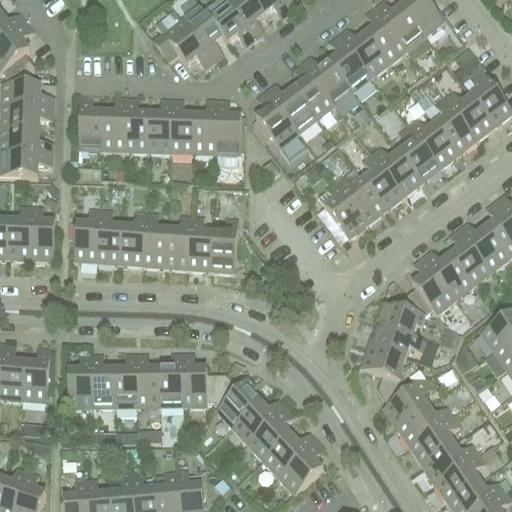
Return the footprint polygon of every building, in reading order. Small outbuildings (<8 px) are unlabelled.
[(179,0),(170,7),(177,16),(190,5),(186,0),(179,0)] [(265,20),(250,0),(226,0),(223,3),(256,45),(265,38),(256,27),(265,20)] [(292,17),(278,0),(250,0),(265,20),(274,13),(283,24),(292,17)] [(278,0),(292,17),(301,10),(293,0),(278,0)] [(445,27),(423,0),(408,0),(411,4),(402,11),(426,42),(445,27)] [(256,45),(223,3),(206,16),(225,42),(224,43),(228,48),(238,41),(247,52),(256,45)] [(426,42),(402,11),(393,18),(385,6),(375,13),(408,56),(426,42)] [(225,42),(206,16),(201,10),(182,25),(215,67),(224,60),(216,49),(224,43),(225,42)] [(408,56),(375,13),(366,20),(375,32),(366,38),(390,70),(408,56)] [(215,67),(182,25),(174,16),(157,30),(164,39),(154,47),(168,66),(178,58),(188,70),(197,63),(206,74),(215,67)] [(0,48),(27,28),(20,19),(9,27),(2,18),(0,19),(0,48)] [(36,72),(26,59),(30,55),(23,46),(34,37),(27,28),(0,48),(0,78),(3,77),(5,83),(36,72)] [(390,70),(366,38),(357,45),(348,34),(339,41),(372,83),(390,70)] [(372,83),(339,41),(330,48),(339,59),(329,66),(353,97),(372,83)] [(353,97),(329,66),(321,73),(312,62),(303,69),(335,111),(353,97)] [(335,111),(303,69),(294,76),(302,87),(293,94),(317,125),(335,111)] [(41,102),(42,90),(36,89),(36,72),(5,83),(7,88),(3,88),(2,112),(55,114),(55,102),(41,102)] [(481,94),(471,101),(495,132),(511,119),(511,115),(483,77),(473,84),(481,94)] [(317,125),(293,94),(284,101),(276,90),(267,97),(299,139),(317,125)] [(299,139),(267,97),(258,104),(266,115),(256,123),(258,124),(272,143),(280,154),(299,139)] [(495,132),(471,101),(463,108),(454,97),(445,104),(477,146),(495,132)] [(103,156),(104,117),(93,117),(94,103),(81,102),(80,144),(80,155),(103,156)] [(126,157),(128,104),(116,104),(116,118),(104,117),(103,156),(126,157)] [(149,158),(150,119),(139,118),(139,104),(128,104),(126,157),(149,158)] [(477,146),(445,104),(436,111),(444,122),(435,129),(459,160),(477,146)] [(171,159),(173,105),(162,105),(161,119),(150,119),(149,158),(171,159)] [(194,160),(196,120),(184,120),(185,106),(173,105),(171,159),(194,160)] [(217,160),(219,107),(207,107),(207,121),(196,120),(194,160),(217,160)] [(241,161),(242,122),(230,121),(230,107),(219,107),(217,160),(241,161)] [(54,125),(55,114),(2,112),(1,135),(40,136),(40,125),(54,125)] [(363,113),(353,121),(359,129),(370,121),(363,113)] [(272,143),(258,124),(253,128),(253,135),(264,149),(272,143)] [(459,160),(435,129),(426,136),(418,125),(409,132),(441,174),(459,160)] [(441,174),(409,132),(400,139),(408,150),(399,157),(423,188),(441,174)] [(40,147),(40,136),(1,135),(0,158),(53,159),(54,148),(40,147)] [(72,144),(72,155),(80,155),(80,144),(72,144)] [(332,144),(323,150),(327,156),(336,150),(332,144)] [(423,188),(399,157),(390,164),(381,153),(372,160),(405,202),(423,188)] [(53,171),(53,159),(0,158),(0,162),(0,181),(39,183),(39,170),(53,171)] [(405,202),(372,160),(363,167),(372,178),(363,185),(387,216),(405,202)] [(280,178),(272,166),(263,172),(272,184),(280,178)] [(90,173),(90,185),(101,185),(101,173),(90,173)] [(316,174),(307,181),(313,189),(322,181),(316,174)] [(117,175),(117,185),(125,185),(126,175),(117,175)] [(387,216),(363,185),(354,191),(345,180),(336,187),(368,230),(387,216)] [(368,230),(336,187),(327,194),(335,205),(326,213),(350,244),(368,230)] [(511,209),(505,201),(496,208),(511,228),(511,209)] [(511,262),(511,228),(496,208),(487,215),(495,226),(486,233),(510,264),(511,262)] [(31,265),(32,212),(21,212),(20,226),(9,225),(8,264),(31,265)] [(54,266),(56,227),(43,226),(44,212),(32,212),(31,265),(54,266)] [(98,268),(102,215),(90,214),(89,228),(77,227),(74,267),(98,268)] [(121,270),(124,231),(112,230),(113,216),(102,215),(98,268),(121,270)] [(143,272),(147,219),(136,218),(135,232),(124,231),(121,270),(143,272)] [(166,273),(169,234),(158,233),(159,219),(147,219),(143,272),(166,273)] [(189,275),(193,222),(181,221),(180,235),(169,234),(166,273),(189,275)] [(212,277),(215,238),(203,237),(204,223),(193,222),(189,275),(212,277)] [(0,264),(8,264),(9,225),(0,224),(0,264)] [(235,278),(239,225),(227,224),(226,238),(215,238),(212,277),(235,278)] [(510,264),(486,233),(477,239),(469,228),(460,235),(492,278),(510,264)] [(492,278),(460,235),(450,242),(459,254),(450,260),(474,291),(492,278)] [(474,291),(450,260),(441,267),(432,256),(423,263),(456,305),(474,291)] [(423,281),(413,289),(417,293),(433,315),(437,320),(456,305),(423,263),(414,270),(423,281)] [(425,321),(433,315),(417,293),(406,301),(402,314),(383,307),(376,330),(413,342),(414,341),(417,331),(422,333),(425,321)] [(495,358),(511,346),(511,317),(481,339),(495,358)] [(423,357),(427,346),(414,341),(413,342),(376,330),(369,352),(406,364),(410,353),(423,357)] [(444,337),(440,351),(457,356),(462,342),(444,337)] [(511,374),(511,346),(495,358),(508,377),(511,374)] [(23,406),(27,367),(15,366),(17,352),(5,351),(1,404),(23,406)] [(423,402),(434,394),(427,384),(409,396),(404,388),(408,376),(403,375),(406,364),(369,352),(362,374),(383,381),(378,395),(389,410),(384,414),(397,433),(429,411),(423,402)] [(47,408),(51,355),(39,354),(38,368),(27,367),(23,406),(47,408)] [(161,413),(161,373),(149,374),(149,359),(138,360),(139,413),(161,413)] [(184,412),(183,359),(172,359),(172,373),(161,373),(161,413),(184,412)] [(214,410),(227,380),(208,380),(207,373),(195,373),(195,359),(183,359),(184,412),(208,412),(208,408),(214,410)] [(93,414),(92,360),(81,360),(81,374),(69,375),(69,414),(93,414)] [(116,413),(115,374),(104,374),(104,360),(92,360),(93,414),(116,413)] [(139,413),(138,360),(126,360),(126,374),(115,374),(116,413),(139,413)] [(232,433),(261,406),(254,398),(257,395),(249,385),(240,394),(227,380),(214,410),(219,413),(216,416),(232,433)] [(480,381),(471,388),(478,397),(487,391),(480,381)] [(248,450),(287,414),(279,405),(269,415),(261,406),(232,433),(248,450)] [(410,452),(454,422),(447,412),(436,420),(429,411),(397,433),(410,452)] [(263,466),(292,440),(285,431),(295,422),(287,414),(248,450),(263,466)] [(461,458),(449,439),(460,431),(454,422),(410,452),(436,490),(480,460),(473,450),(461,458)] [(42,430),(41,442),(52,443),(53,431),(42,430)] [(139,438),(129,438),(129,449),(139,449),(139,438)] [(279,483),(318,447),(310,438),(300,448),(292,440),(263,466),(279,483)] [(295,501),(324,474),(316,465),(326,455),(318,447),(279,483),(295,501)] [(481,486),(475,477),(486,469),(480,460),(436,490),(449,508),(481,486)] [(0,511),(16,511),(29,477),(18,473),(13,486),(3,483),(0,490),(0,511)] [(204,511),(202,489),(190,490),(189,476),(177,477),(180,511),(204,511)] [(41,511),(47,498),(35,494),(40,480),(29,477),(16,511),(41,511)] [(180,511),(177,477),(166,478),(167,492),(156,493),(157,511),(180,511)] [(157,511),(156,493),(145,494),(144,480),(132,481),(134,511),(157,511)] [(134,511),(132,481),(121,482),(122,496),(111,497),(112,511),(134,511)] [(222,483),(215,490),(223,499),(231,492),(222,483)] [(112,511),(111,497),(100,498),(98,484),(87,485),(89,511),(112,511)] [(89,511),(87,485),(75,486),(76,500),(64,501),(65,511),(89,511)] [(451,511),(483,511),(505,497),(499,488),(487,495),(481,486),(449,508),(451,511)] [(504,511),(511,507),(505,497),(483,511),(504,511)]
